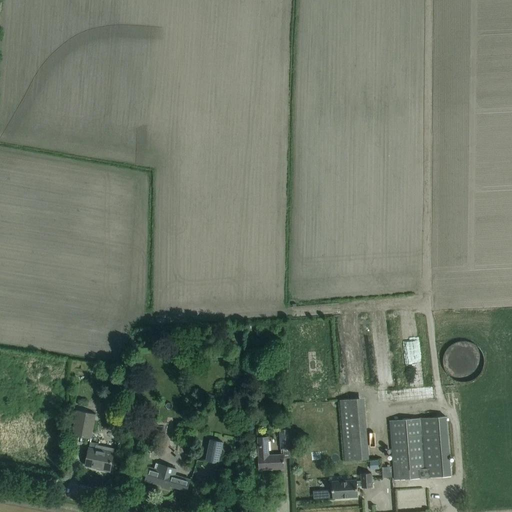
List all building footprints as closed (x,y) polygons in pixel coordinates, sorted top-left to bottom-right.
[(364,398),(359,398),(340,400),(345,460),(369,459),(364,398)] [(91,439),(96,414),(77,410),(72,435),(91,439)] [(450,475),(445,416),(390,420),(394,480),(450,475)] [(280,430),(281,449),(289,448),(288,429),(280,430)] [(258,438),(259,460),(259,470),(283,468),(283,462),(284,462),(283,461),(283,454),(268,455),(268,437),(258,438)] [(223,442),(210,439),(206,461),(218,463),(221,452),(227,453),(229,447),(222,446),(223,442)] [(98,444),(90,442),(85,465),(110,470),(115,448),(98,445),(98,444)] [(145,451),(141,466),(146,467),(150,453),(145,451)] [(168,485),(170,485),(187,490),(190,479),(175,475),(176,469),(159,464),(157,470),(149,467),(145,481),(162,486),(163,481),(169,483),(168,485)] [(391,467),(382,467),(382,478),(392,477),(391,467)] [(332,481),(333,498),(358,496),(357,486),(362,486),(362,487),(372,487),(371,473),(361,473),(362,480),(357,481),(357,480),(332,481)]
